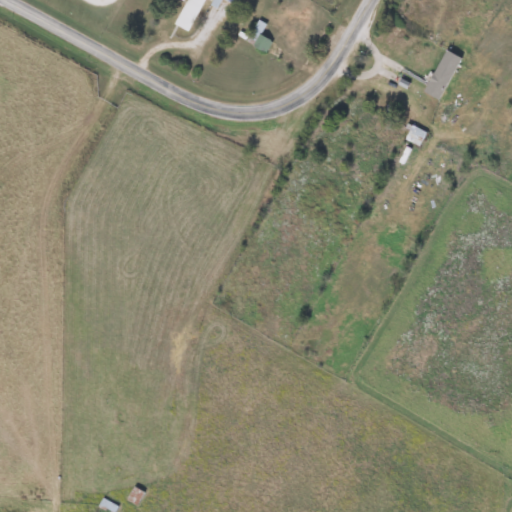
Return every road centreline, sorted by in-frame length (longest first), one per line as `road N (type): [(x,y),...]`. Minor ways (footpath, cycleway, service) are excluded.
road 1 (secondary): [(6,0),(211,107),(282,103)]
road 2 (secondary): [(282,103),(320,80),(370,0)]
